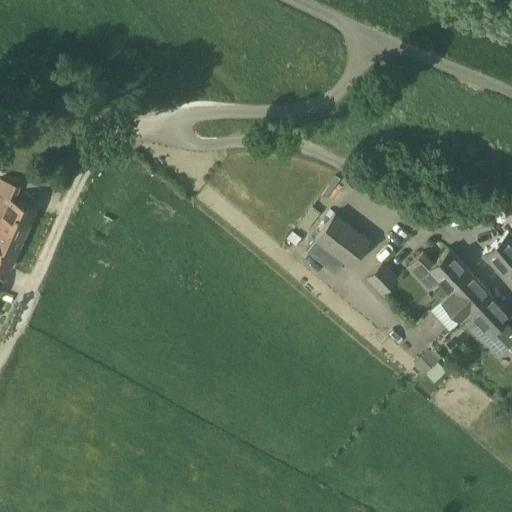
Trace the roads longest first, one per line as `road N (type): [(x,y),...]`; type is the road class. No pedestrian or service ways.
road 1 (unclassified): [(367,35),(339,92),(311,108),(188,117),(109,145),(83,173),(0,362)]
road 2 (unclassified): [(511,93),(367,35)]
